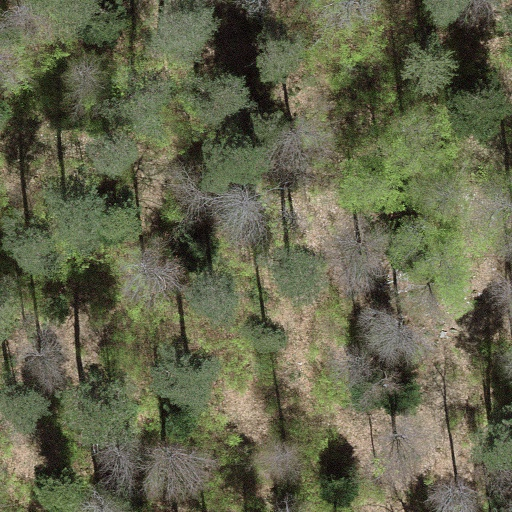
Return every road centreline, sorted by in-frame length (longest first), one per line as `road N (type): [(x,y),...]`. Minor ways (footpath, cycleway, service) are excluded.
road 1 (track): [(0,138),(297,167),(511,168)]
road 2 (track): [(181,0),(213,21),(511,149)]
